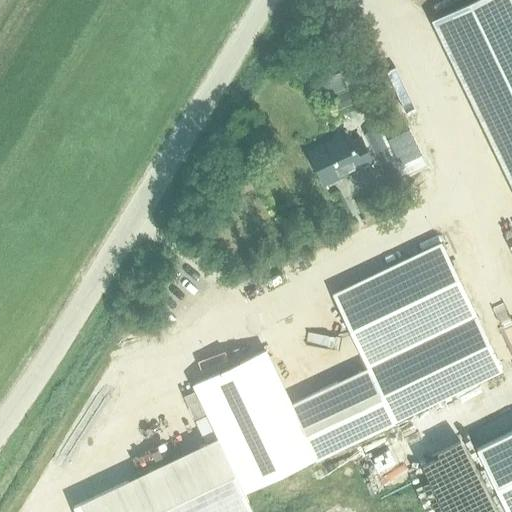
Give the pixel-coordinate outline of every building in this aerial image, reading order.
[(511,0),(482,0),(434,23),(511,185),(511,0)] [(453,64),(441,70),(460,112),(472,106),(453,64)] [(347,171),(370,160),(359,138),(350,142),(348,136),(310,153),(325,184),(348,173),(347,171)] [(193,385),(219,438),(68,510),(69,511),(251,511),(254,511),(245,493),(318,459),(318,460),(395,423),(394,422),(502,370),(442,243),(333,294),(369,367),(291,404),(266,351),(193,385)] [(511,511),(511,430),(477,448),(508,511),(511,511)]
